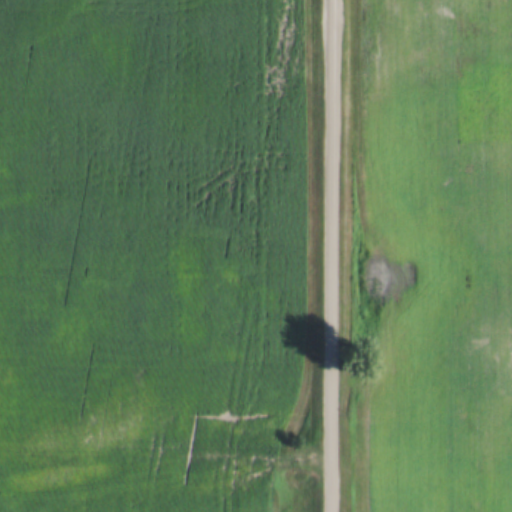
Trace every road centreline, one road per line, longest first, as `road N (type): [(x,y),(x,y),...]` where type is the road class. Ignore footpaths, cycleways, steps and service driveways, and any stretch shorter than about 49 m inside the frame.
road 1 (tertiary): [(333,511),(333,0)]
road 2 (track): [(334,457),(0,494)]
